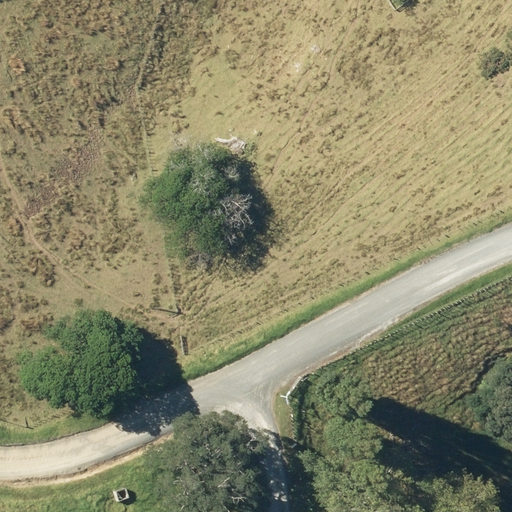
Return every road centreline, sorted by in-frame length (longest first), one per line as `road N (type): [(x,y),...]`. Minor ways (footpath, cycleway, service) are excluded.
road 1 (unclassified): [(234,374),(466,257),(511,243)]
road 2 (unclassified): [(0,455),(106,436),(234,374)]
road 3 (residential): [(234,374),(268,462),(276,511)]
